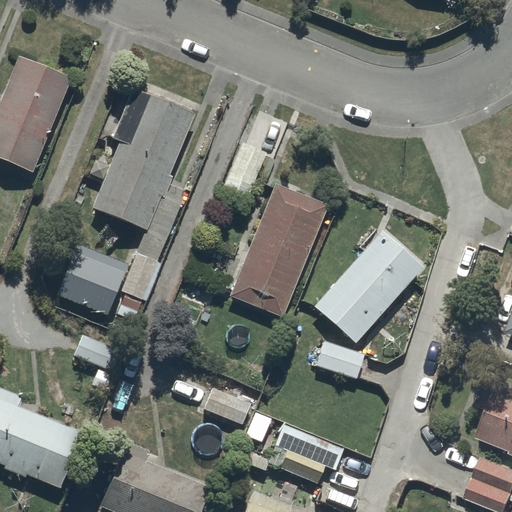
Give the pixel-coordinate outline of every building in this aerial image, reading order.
[(69,87),(16,65),(0,102),(0,169),(30,182),(69,87)] [(116,151),(88,216),(115,232),(143,239),(158,204),(161,205),(171,184),(166,182),(191,122),(130,97),(108,148),(116,151)] [(288,122),(254,109),(236,149),(239,150),(220,196),(245,206),(265,157),(272,159),(288,122)] [(326,212),(273,190),(227,302),(279,324),(326,212)] [(419,275),(378,239),(351,269),(311,314),(353,351),(419,275)] [(77,252),(74,251),(54,304),(104,323),(124,272),(121,271),(124,264),(79,247),(77,252)] [(158,269),(135,259),(119,298),(123,299),(115,318),(134,326),(158,269)] [(217,289),(188,278),(179,302),(207,313),(217,289)] [(122,353),(83,337),(72,362),(98,373),(90,390),(103,395),(111,377),(112,378),(122,353)] [(362,355),(322,342),(314,372),(352,385),(362,355)] [(511,394),(499,389),(475,444),(510,459),(509,460),(511,461),(511,394)] [(19,402),(0,393),(0,472),(2,474),(1,476),(23,485),(24,483),(58,497),(82,442),(14,413),(19,402)] [(205,417),(201,427),(219,434),(223,425),(227,426),(236,405),(210,395),(202,416),(205,417)] [(282,429),(266,469),(315,489),(322,473),(332,477),(341,454),(282,429)] [(127,444),(97,511),(224,511),(229,503),(146,468),(149,460),(146,458),(148,453),(127,444)] [(511,473),(479,461),(463,503),(484,511),(505,511),(511,496),(511,473)] [(285,511),(250,497),(244,511),(285,511)]
